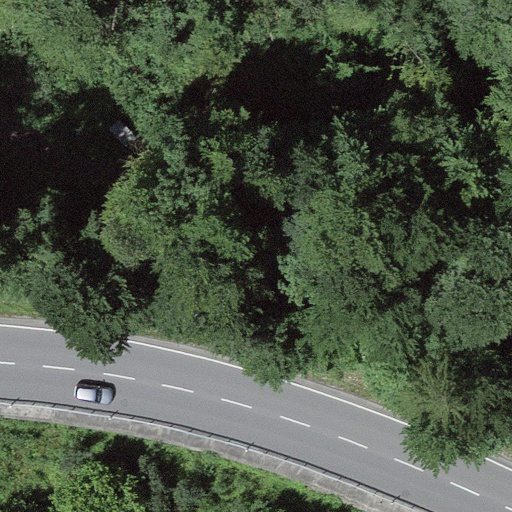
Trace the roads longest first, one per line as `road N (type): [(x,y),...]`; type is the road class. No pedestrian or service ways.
road 1 (track): [(511,336),(386,296),(0,123)]
road 2 (secondary): [(511,508),(272,412),(183,388),(0,361)]
